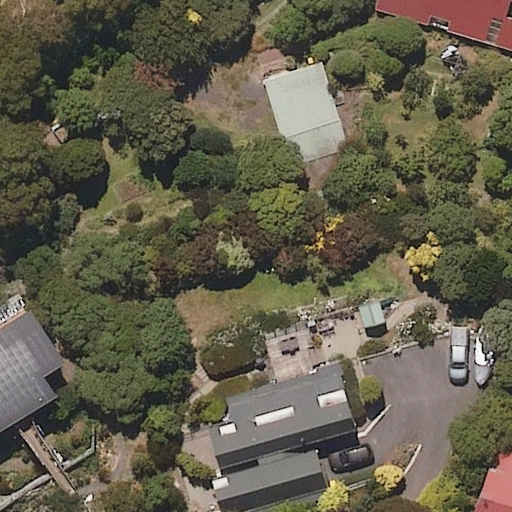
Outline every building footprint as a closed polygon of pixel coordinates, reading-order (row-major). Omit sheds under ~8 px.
[(511,5),(507,4),(507,0),(372,0),(370,10),(511,45),(511,5)] [(349,152),(322,56),(264,72),(291,168),(349,152)] [(63,332),(26,271),(0,286),(0,409),(56,375),(38,347),(63,332)] [(359,435),(337,352),(200,388),(222,471),(359,435)] [(511,511),(511,440),(490,434),(467,511),(511,511)] [(78,511),(69,498),(47,511),(78,511)]
